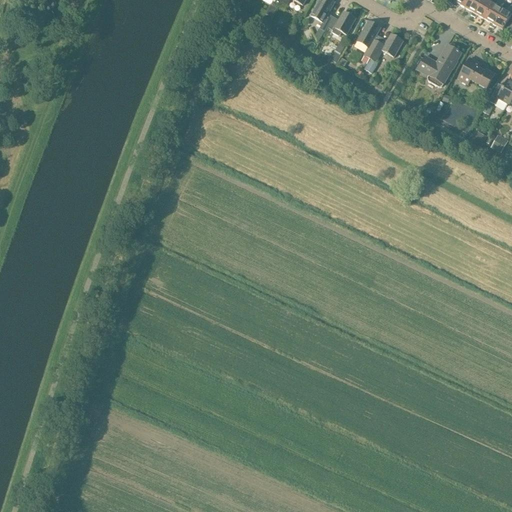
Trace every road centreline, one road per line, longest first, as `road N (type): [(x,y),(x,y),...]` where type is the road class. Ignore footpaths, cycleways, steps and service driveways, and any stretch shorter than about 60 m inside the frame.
road 1 (track): [(0,236),(91,0)]
road 2 (track): [(36,134),(7,24),(0,47)]
